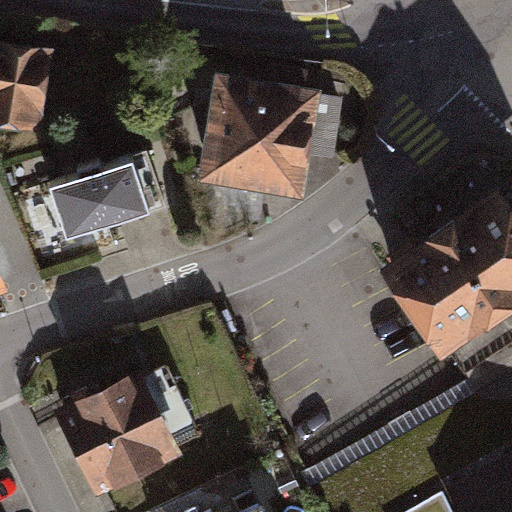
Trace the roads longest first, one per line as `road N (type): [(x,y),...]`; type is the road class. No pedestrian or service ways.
road 1 (residential): [(511,59),(468,89),(328,220),(248,262),(0,341)]
road 2 (secondary): [(152,0),(254,8),(364,0)]
road 3 (residential): [(63,511),(0,377)]
